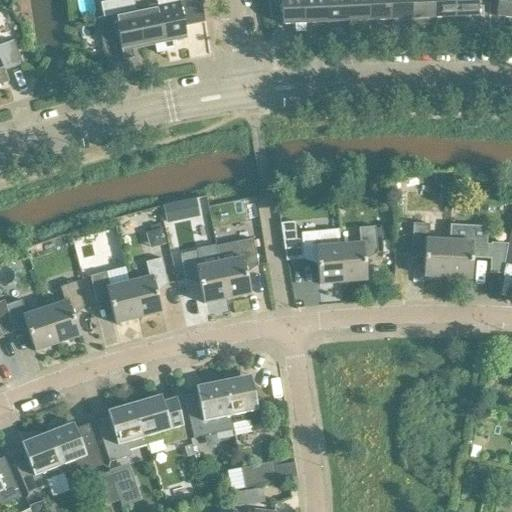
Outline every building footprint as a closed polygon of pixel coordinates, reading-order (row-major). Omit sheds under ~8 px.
[(143,47),(136,10),(133,0),(116,0),(102,3),(105,17),(97,18),(102,44),(119,40),(123,60),(134,58),(132,50),(143,47)] [(156,0),(157,5),(157,6),(166,51),(176,49),(174,41),(187,39),(184,27),(205,23),(201,0),(187,0),(179,2),(178,0),(156,0)] [(306,32),(305,24),(303,0),(281,0),(282,25),(295,24),(295,33),(306,32)] [(303,0),(305,24),(326,23),(325,0),(303,0)] [(325,0),(326,23),(348,22),(346,0),(325,0)] [(368,0),(346,0),(348,22),(369,21),(368,0)] [(390,0),(368,0),(369,21),(391,20),(390,0)] [(411,0),(390,0),(391,20),(412,19),(411,0)] [(433,0),(411,0),(412,19),(434,18),(433,0)] [(433,0),(434,18),(456,17),(454,0),(433,0)] [(454,0),(456,17),(478,16),(478,4),(490,4),(489,0),(454,0)] [(511,0),(498,0),(496,17),(511,18),(511,0)] [(157,6),(136,10),(143,47),(155,45),(156,53),(166,51),(157,6)] [(0,84),(7,82),(3,72),(21,65),(22,65),(14,42),(0,47),(0,84)] [(447,278),(449,241),(429,240),(430,225),(413,224),(412,250),(425,251),(423,277),(447,278)] [(389,226),(380,227),(381,237),(390,236),(389,226)] [(449,241),(447,278),(471,280),(473,253),(486,254),(487,228),(450,226),(449,241)] [(360,244),(340,246),(342,283),(367,281),(364,255),(378,254),(375,227),(359,229),(360,244)] [(338,230),(301,233),(304,260),(317,259),(319,285),(342,283),(340,246),(338,230)] [(258,266),(253,240),(216,248),(219,263),(227,299),(251,294),(245,269),(258,266)] [(491,243),(491,245),(490,259),(490,274),(502,275),(508,244),(491,243)] [(204,304),(227,299),(219,263),(200,267),(196,252),(180,255),(185,281),(198,278),(204,304)] [(149,278),(129,283),(138,319),(162,313),(155,287),(168,284),(161,258),(145,263),(149,278)] [(115,325),(138,319),(129,283),(110,288),(106,273),(89,277),(96,302),(109,299),(115,325)] [(65,303),(46,309),(57,344),(80,337),(72,312),(84,307),(76,282),(60,288),(65,303)] [(4,300),(0,301),(0,313),(8,333),(14,331),(26,327),(35,352),(57,344),(46,309),(26,315),(21,301),(5,306),(4,300)] [(256,400),(253,385),(251,376),(223,381),(233,430),(251,427),(252,432),(269,429),(264,406),(262,398),(256,400)] [(197,394),(183,396),(194,438),(233,430),(223,381),(196,387),(197,394)] [(161,395),(134,403),(144,438),(146,446),(164,440),(165,446),(187,440),(176,398),(163,402),(161,395)] [(109,418),(96,422),(110,462),(131,456),(129,451),(127,443),(144,438),(134,403),(107,411),(109,418)] [(73,423),(47,433),(63,474),(80,468),(82,473),(102,465),(89,424),(76,429),(73,423)] [(23,450),(10,455),(27,494),(48,486),(46,481),(63,474),(47,433),(21,443),(23,450)] [(0,505),(1,507),(21,497),(4,458),(0,459),(0,505)] [(274,462),(242,469),(246,488),(277,482),(296,478),(294,463),(275,467),(274,462)] [(127,467),(113,472),(124,505),(139,499),(127,467)] [(233,479),(231,483),(233,490),(243,488),(241,478),(233,479)] [(45,511),(42,503),(29,507),(30,510),(31,511),(45,511)]
